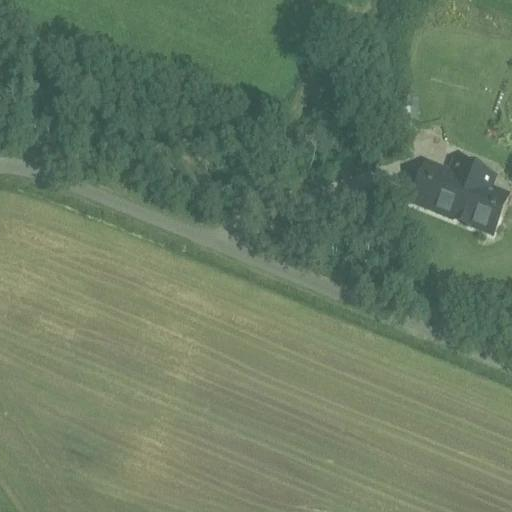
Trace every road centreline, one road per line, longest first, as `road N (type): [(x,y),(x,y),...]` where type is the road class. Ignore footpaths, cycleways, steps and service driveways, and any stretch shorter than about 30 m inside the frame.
road 1 (unclassified): [(511,366),(225,248)]
road 2 (unclassified): [(0,168),(30,172),(225,248)]
road 3 (track): [(240,216),(319,57)]
